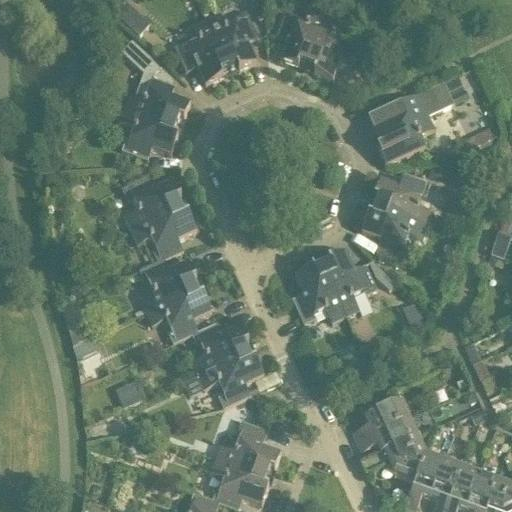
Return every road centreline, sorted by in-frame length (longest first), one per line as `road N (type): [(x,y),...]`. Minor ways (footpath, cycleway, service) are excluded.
road 1 (residential): [(242,266),(348,214),(354,184),(310,99),(279,89),(213,116),(194,169)]
road 2 (residential): [(318,443),(242,266)]
